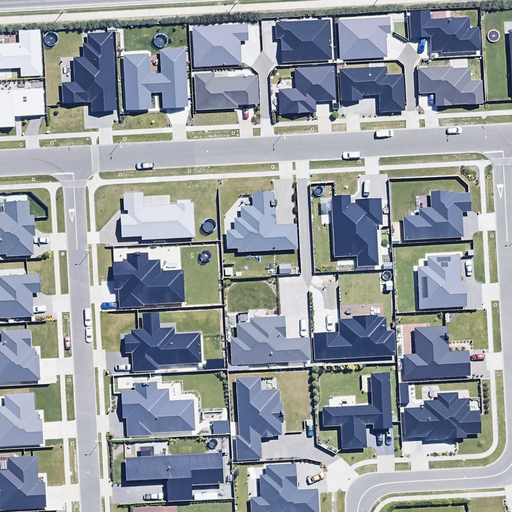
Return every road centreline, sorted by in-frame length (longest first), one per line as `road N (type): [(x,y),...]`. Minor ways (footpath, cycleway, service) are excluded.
road 1 (residential): [(502,137),(71,160)]
road 2 (residential): [(90,511),(71,160)]
road 3 (residential): [(511,333),(502,137)]
road 4 (residential): [(357,511),(371,487),(484,478),(511,463)]
